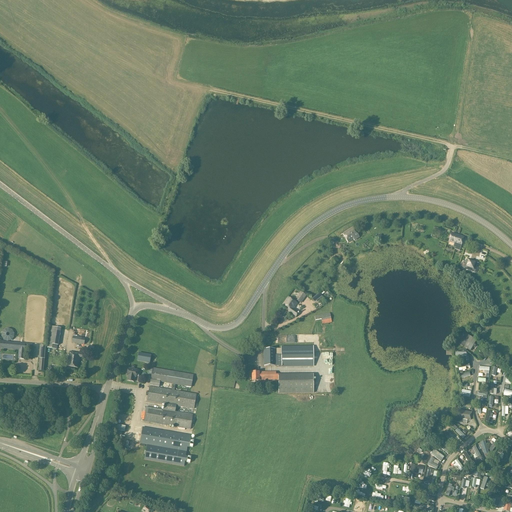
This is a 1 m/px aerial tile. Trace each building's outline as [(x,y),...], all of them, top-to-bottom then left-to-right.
[(359,238),(355,231),(353,228),(343,234),(348,243),(354,239),(355,240),(359,238)] [(455,249),(460,250),(464,237),(452,233),(449,242),(455,244),(453,247),(455,248),(455,249)] [(475,272),(478,263),(466,259),(463,268),(475,272)] [(295,300),(301,303),(306,296),(300,292),(295,300)] [(319,293),(312,299),(315,302),(322,296),(319,293)] [(290,313),(296,317),(299,313),(294,309),(297,303),(288,297),(283,305),(292,311),(290,313)] [(332,323),(330,313),(320,315),(315,316),(316,321),(321,320),(322,324),(332,323)] [(58,346),(60,328),(50,327),(47,348),(56,350),(57,346),(58,346)] [(471,351),(473,347),(474,344),(477,340),(467,334),(461,345),(471,351)] [(24,350),(25,344),(0,342),(0,341),(0,345),(20,347),(19,359),(23,359),(24,350)] [(314,367),(313,346),(281,346),(281,349),(264,349),(264,366),(314,367)] [(79,358),(83,358),(84,354),(74,352),(69,351),(67,366),(77,368),(79,358)] [(457,368),(470,366),(468,351),(455,353),(456,361),(459,360),(460,364),(457,364),(457,368)] [(151,355),(139,353),(137,361),(149,363),(151,355)] [(496,376),(496,372),(500,373),(501,368),(493,367),(491,375),(496,376)] [(150,385),(149,386),(159,388),(159,386),(160,382),(172,384),(176,385),(191,388),(193,375),(153,368),(152,369),(151,375),(150,385)] [(137,370),(128,369),(127,376),(128,376),(127,381),(134,382),(134,377),(136,377),(137,370)] [(275,382),(278,382),(278,375),(276,375),(276,372),(259,372),(252,372),(252,381),(265,381),(265,380),(275,380),(275,382)] [(278,375),(278,382),(278,394),(313,393),(313,375),(278,375)] [(190,393),(175,390),(176,385),(172,384),(171,390),(159,388),(149,386),(147,401),(165,404),(164,410),(146,407),(143,422),(190,430),(193,415),(175,412),(176,406),(194,409),(196,395),(196,394),(190,393)] [(471,420),(472,412),(459,410),(457,418),(463,419),(462,423),(467,423),(467,420),(471,420)] [(140,444),(186,452),(189,436),(142,428),(140,444)] [(463,438),(466,436),(457,428),(455,431),(463,438)] [(473,447),(476,454),(473,455),(475,459),(477,458),(479,461),(483,459),(476,446),(473,447)] [(503,448),(499,460),(506,462),(510,450),(503,448)] [(441,461),(444,456),(434,449),(431,454),(441,461)] [(468,464),(472,463),(467,451),(464,453),(468,464)] [(427,465),(436,469),(440,462),(431,457),(427,465)] [(458,459),(452,462),(457,471),(463,467),(458,459)] [(423,474),(424,466),(416,465),(415,478),(418,479),(419,473),(423,474)] [(431,475),(432,476),(435,470),(429,468),(424,480),(428,482),(431,475)] [(473,479),(472,490),(475,491),(476,485),(479,486),(480,480),(473,479)] [(367,489),(367,486),(365,485),(366,482),(360,480),(359,486),(367,489)] [(449,483),(445,495),(449,496),(451,490),(455,491),(454,495),(458,496),(461,487),(449,483)] [(491,499),(494,500),(491,507),(498,509),(501,497),(492,495),(491,499)] [(511,511),(511,503),(505,502),(503,510),(511,511)]
